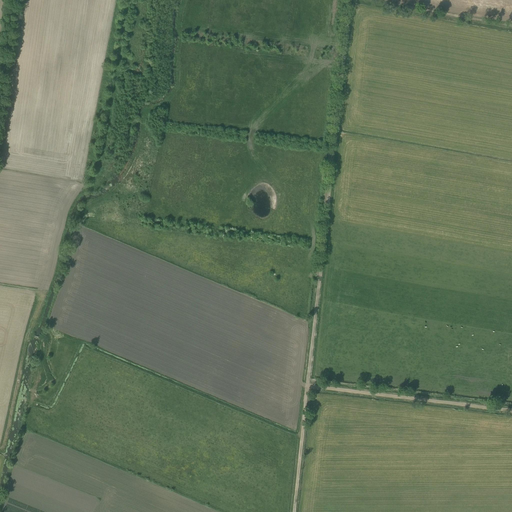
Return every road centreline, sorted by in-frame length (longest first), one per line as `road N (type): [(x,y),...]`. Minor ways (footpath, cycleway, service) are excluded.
road 1 (track): [(293,511),(348,0)]
road 2 (track): [(511,411),(307,385)]
